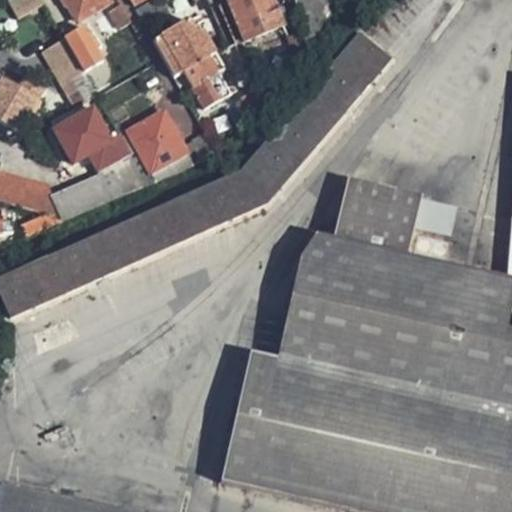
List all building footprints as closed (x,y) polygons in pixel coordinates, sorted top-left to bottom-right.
[(43,2),(41,0),(12,0),(8,2),(17,17),(43,2)] [(80,0),(91,18),(111,5),(108,0),(80,0)] [(271,0),(237,0),(230,3),(228,5),(246,44),(283,27),(271,0)] [(296,0),(304,34),(310,57),(361,0),(296,0)] [(153,3),(137,12),(145,27),(162,18),(153,3)] [(120,32),(132,25),(122,7),(110,14),(120,32)] [(186,75),(216,57),(195,20),(164,38),(166,42),(156,47),(176,81),(186,75)] [(85,29),(64,40),(84,75),(104,64),(85,29)] [(229,182),(0,267),(0,295),(6,311),(255,217),(393,59),(361,31),(229,182)] [(293,37),(299,68),(310,57),(304,34),(293,37)] [(43,53),(64,87),(84,75),(64,40),(43,53)] [(239,96),(216,57),(186,75),(209,116),(239,96)] [(0,85),(0,125),(17,135),(37,97),(43,84),(25,74),(18,87),(4,79),(0,85)] [(269,87),(259,94),(265,106),(274,96),(269,87)] [(240,106),(249,124),(265,106),(259,94),(240,106)] [(50,126),(54,135),(94,113),(89,104),(57,122),(50,126)] [(89,157),(99,177),(132,160),(121,140),(111,145),(94,113),(54,135),(71,167),(89,157)] [(148,188),(219,157),(205,133),(181,146),(166,117),(132,135),(121,140),(132,160),(148,188)] [(96,209),(148,188),(132,160),(99,177),(82,187),(96,209)] [(43,189),(0,177),(0,205),(35,214),(51,204),(43,189)] [(344,180),(202,494),(354,511),(511,511),(511,327),(510,327),(511,313),(511,264),(511,270),(411,258),(419,189),(344,180)] [(96,209),(82,187),(51,204),(35,214),(63,222),(96,209)] [(0,237),(11,236),(11,217),(0,217),(0,237)] [(131,511),(0,486),(0,511),(131,511)]
